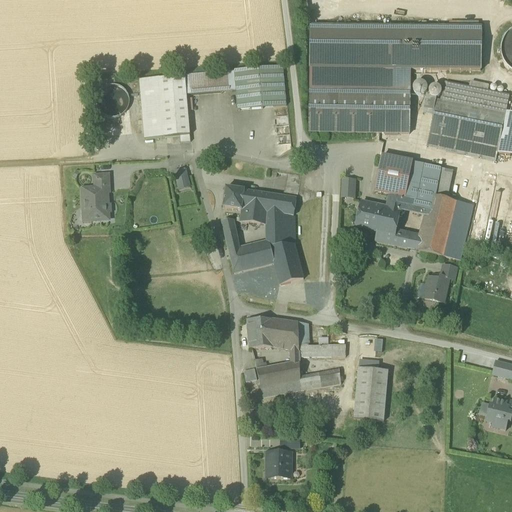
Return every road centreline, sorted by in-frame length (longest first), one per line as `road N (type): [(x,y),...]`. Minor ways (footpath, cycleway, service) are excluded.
road 1 (residential): [(511,362),(232,307),(244,511)]
road 2 (track): [(284,0),(301,153),(274,165),(245,158)]
road 3 (unknown): [(330,324),(332,151)]
road 4 (tertiary): [(0,495),(122,511)]
